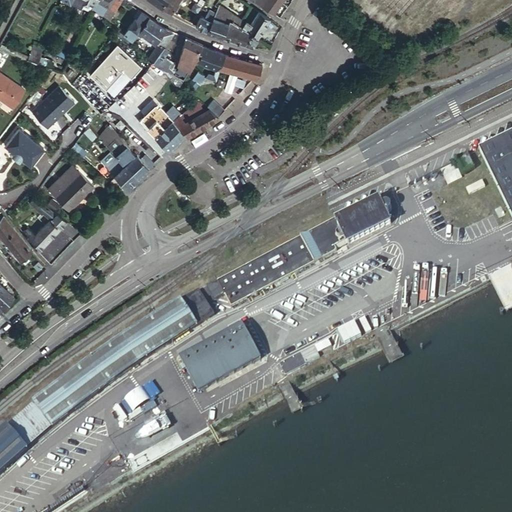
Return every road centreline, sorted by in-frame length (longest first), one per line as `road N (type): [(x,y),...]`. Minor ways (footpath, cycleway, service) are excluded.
road 1 (secondary): [(511,82),(151,268)]
road 2 (unknown): [(247,307),(117,389),(0,486)]
road 3 (unknown): [(247,307),(262,333),(290,333),(378,285),(388,237)]
road 4 (tertiary): [(141,206),(167,176),(243,123),(280,61)]
road 5 (secondary): [(151,268),(0,380)]
road 6 (residential): [(141,206),(102,230),(36,292),(0,264)]
road 7 (unknown): [(388,237),(247,307)]
road 8 (residential): [(280,61),(182,27),(136,0)]
